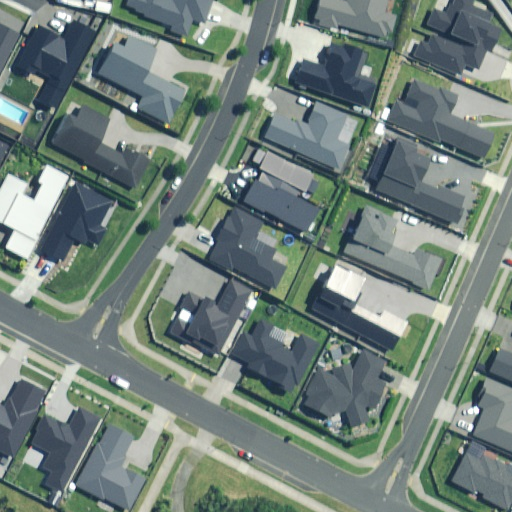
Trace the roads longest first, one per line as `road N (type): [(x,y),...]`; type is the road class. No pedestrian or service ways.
road 1 (residential): [(85,350),(209,153),(234,104),(265,0)]
road 2 (residential): [(85,350),(383,508)]
road 3 (residential): [(383,508),(511,215)]
